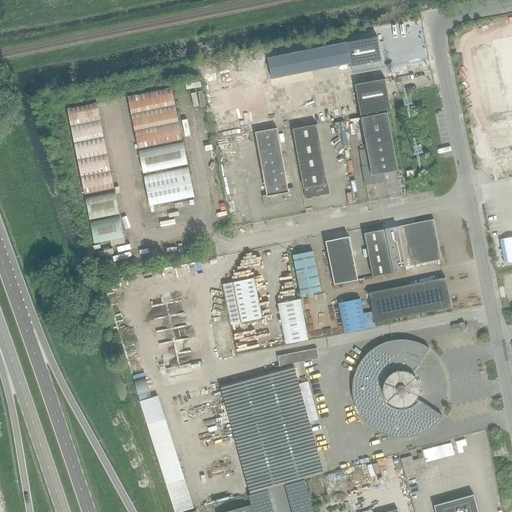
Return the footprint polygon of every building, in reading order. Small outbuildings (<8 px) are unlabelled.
[(345,43),(349,64),(350,67),(382,61),(377,37),(345,43)] [(511,40),(472,49),(478,82),(500,77),(511,74),(511,40)] [(349,64),(345,43),(335,45),(339,65),(349,64)] [(339,65),(335,45),(325,47),(329,67),(339,65)] [(329,67),(325,47),(316,49),(320,69),(329,67)] [(320,69),(316,49),(306,51),(310,71),(320,69)] [(310,71),(306,51),(296,53),(300,73),(310,71)] [(300,73),(296,53),(287,54),(291,75),(300,73)] [(291,75),(287,54),(277,56),(281,77),(291,75)] [(281,77),(277,56),(267,58),(271,79),(281,77)] [(511,74),(500,77),(507,110),(511,108),(511,74)] [(500,77),(478,82),(485,114),(507,110),(500,77)] [(355,84),(361,116),(391,111),(385,79),(355,84)] [(172,88),(128,97),(131,114),(175,105),(172,88)] [(90,104),(67,109),(71,126),(100,120),(97,104),(97,103),(90,104)] [(175,105),(131,114),(135,131),(178,122),(175,105)] [(364,136),(391,131),(387,112),(361,117),(364,136)] [(104,137),(100,120),(71,126),(74,143),(104,137)] [(178,122),(135,131),(138,148),(182,139),(178,122)] [(295,144),(319,139),(317,124),(292,129),(295,144)] [(264,206),(295,200),(293,188),(288,189),(277,129),(255,133),(267,195),(262,196),(264,206)] [(394,151),(391,131),(364,136),(368,156),(394,151)] [(107,154),(104,137),(74,143),(78,160),(107,154)] [(319,139),(295,144),(298,158),(322,153),(319,139)] [(183,142),(139,151),(143,173),(188,164),(183,142)] [(506,149),(493,152),(498,180),(511,177),(506,149)] [(398,170),(394,151),(368,156),(369,165),(361,167),(364,185),(384,181),(383,173),(398,170)] [(322,153),(298,158),(301,173),(325,169),(322,153)] [(110,171),(107,154),(78,160),(81,177),(110,171)] [(227,170),(239,168),(237,156),(225,158),(227,170)] [(188,167),(144,176),(150,206),(194,196),(188,167)] [(325,169),(301,173),(303,188),(328,183),(325,169)] [(114,188),(110,171),(81,177),(85,194),(114,188)] [(328,183),(303,188),(305,198),(330,194),(328,183)] [(115,192),(85,198),(90,220),(119,214),(115,192)] [(124,237),(120,216),(90,222),(94,243),(124,237)] [(408,266),(441,259),(433,220),(399,227),(399,226),(407,267),(408,266)] [(407,267),(399,226),(385,229),(394,272),(407,270),(407,267)] [(364,233),(366,244),(386,240),(384,229),(364,233)] [(334,284),(357,279),(349,237),(326,241),(334,284)] [(366,244),(368,251),(369,255),(388,251),(386,240),(366,244)] [(301,295),(321,291),(313,251),(293,255),(301,295)] [(369,255),(371,266),(390,262),(388,251),(369,255)] [(390,262),(371,266),(373,277),(393,273),(390,262)] [(445,277),(369,293),(372,312),(363,314),(360,299),(339,303),(345,333),(366,329),(375,327),(375,323),(451,308),(445,277)] [(230,324),(262,318),(254,278),(232,282),(222,285),(230,324)] [(297,289),(295,280),(283,282),(285,292),(297,289)] [(308,339),(300,299),(278,304),(285,344),(308,339)] [(415,377),(414,376),(413,375),(412,374),(429,348),(428,347),(425,346),(422,344),(420,344),(417,342),(414,341),(412,341),(409,340),(407,340),(404,340),(401,340),(399,340),(396,340),(394,340),(391,341),(389,341),(387,342),(384,343),(381,344),(380,345),(377,346),(374,348),(371,350),(369,352),(367,353),(365,356),(364,357),(362,360),(361,361),(360,363),(358,366),(357,367),(356,369),(355,372),(354,375),(354,377),(353,379),(353,380),(353,384),(352,385),(352,387),(352,390),(352,392),(353,394),(353,396),(353,397),(353,399),(354,401),(354,402),(355,404),(355,406),(356,409),(358,412),(360,415),(362,418),(363,419),(364,420),(366,423),(369,425),(371,427),(373,428),(375,430),(378,432),(380,433),(383,434),(386,435),(390,436),(393,437),(396,438),(398,438),(401,438),(405,438),(408,437),(411,437),(414,436),(418,435),(419,434),(422,433),(424,432),(427,431),(429,429),(432,427),(434,425),(437,422),(439,420),(440,419),(442,416),(416,399),(417,397),(418,395),(419,395),(419,394),(419,393),(420,391),(420,389),(419,388),(419,386),(419,385),(419,383),(418,381),(417,380),(416,378),(415,377)] [(319,358),(317,348),(277,356),(280,370),(221,386),(251,493),(322,473),(298,384),(293,366),(293,364),(319,358)] [(308,382),(298,384),(309,423),(318,420),(308,382)] [(159,398),(140,404),(174,511),(181,511),(194,508),(159,398)] [(318,425),(322,441),(330,439),(326,423),(318,425)] [(413,461),(411,456),(400,459),(405,478),(417,475),(416,470),(426,467),(423,458),(413,461)] [(304,480),(285,485),(287,493),(307,487),(304,480)] [(307,487),(287,493),(289,501),(309,495),(307,487)] [(248,495),(250,503),(270,498),(268,490),(248,495)] [(309,495),(289,501),(291,508),(311,503),(309,495)] [(435,511),(478,511),(473,495),(434,505),(435,511)] [(270,498),(250,503),(253,511),(272,505),(270,498)] [(311,503),(291,508),(292,511),(307,511),(313,511),(311,503)]
